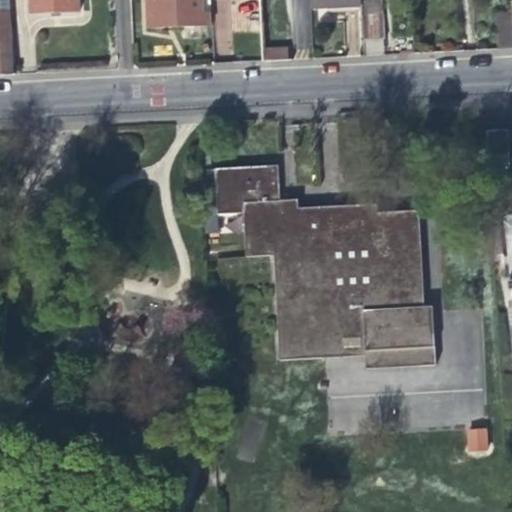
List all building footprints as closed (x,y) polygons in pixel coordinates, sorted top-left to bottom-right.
[(0,0),(0,74),(14,74),(10,0),(0,0)] [(32,0),(33,13),(59,13),(80,12),(79,0),(32,0)] [(202,0),(146,0),(148,29),(177,27),(209,26),(209,13),(203,13),(202,0)] [(311,0),(312,6),(327,5),(328,13),(347,11),(363,10),(362,0),(311,0)] [(363,17),(365,43),(388,42),(386,16),(363,17)] [(511,22),(502,23),(503,49),(511,48),(511,22)] [(511,131),(490,132),(492,167),(511,165),(511,143),(511,141),(511,140),(511,131)] [(280,161),(218,163),(220,208),(246,207),(248,251),(276,249),(281,357),(321,356),(367,354),(367,368),(439,365),(437,307),(429,308),(424,210),(382,213),(381,203),(348,204),(301,206),(300,196),(282,196),(280,161)] [(219,214),(219,229),(242,230),(242,215),(219,214)] [(466,429),(467,451),(488,450),(487,428),(466,429)]
